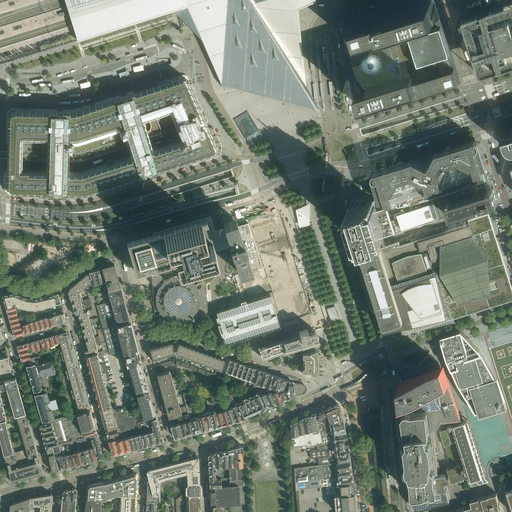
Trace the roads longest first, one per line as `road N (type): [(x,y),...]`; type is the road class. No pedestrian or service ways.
road 1 (secondary): [(73,228),(119,224),(481,118)]
road 2 (secondary): [(474,95),(129,205),(70,214)]
road 3 (tertiary): [(474,95),(461,92),(262,160)]
road 4 (tertiary): [(269,185),(287,208),(341,376)]
road 5 (tertiary): [(262,160),(70,214)]
road 6 (residential): [(60,283),(111,462)]
road 7 (residential): [(0,304),(49,478)]
road 8 (tertiary): [(113,233),(269,185)]
road 9 (unclassified): [(350,248),(506,201)]
road 10 (tertiary): [(401,511),(383,353)]
road 11 (tertiary): [(202,447),(345,393)]
road 12 (tertiary): [(340,163),(481,118)]
road 13 (tertiary): [(318,388),(193,441)]
road 14 (residential): [(511,312),(383,353)]
road 15 (tertiary): [(345,393),(363,511)]
